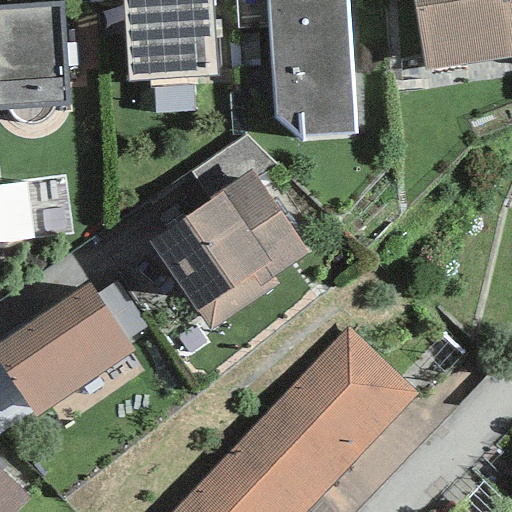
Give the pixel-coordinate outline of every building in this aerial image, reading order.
[(5,6),(0,6),(0,110),(8,110),(10,114),(11,116),(15,120),(19,123),(22,124),(28,124),(35,123),(42,121),(46,118),(49,114),(51,111),(52,107),(70,106),(63,2),(39,4),(39,2),(38,0),(5,0),(5,2),(5,6)] [(121,0),(126,81),(214,76),(210,0),(121,0)] [(267,0),(275,119),(298,139),(355,133),(347,0),(267,0)] [(511,0),(412,0),(424,71),(511,57),(511,0)] [(190,172),(209,199),(251,171),(258,181),(278,167),(246,135),(190,172)] [(258,181),(251,171),(209,199),(146,242),(208,332),(277,285),(272,277),(307,253),(258,181)] [(0,195),(0,253),(42,249),(34,192),(0,195)] [(95,295),(124,340),(145,326),(115,282),(95,295)] [(88,284),(0,340),(0,367),(30,413),(33,417),(133,353),(124,340),(95,295),(88,284)] [(347,328),(169,511),(307,511),(418,396),(347,328)] [(0,432),(30,413),(0,367),(0,432)] [(0,511),(12,511),(27,497),(0,471),(0,511)]
